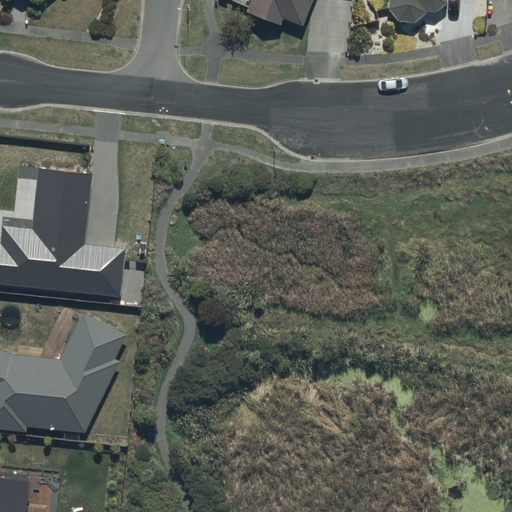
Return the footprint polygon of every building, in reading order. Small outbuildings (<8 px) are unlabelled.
[(249,0),(248,5),(282,18),(285,12),(305,20),(312,0),(249,0)] [(389,0),(390,2),(399,15),(415,15),(427,4),(438,4),(444,0),(389,0)] [(0,284),(120,296),(125,249),(84,246),(91,172),(37,167),(31,228),(3,226),(1,243),(0,242),(0,284)] [(11,348),(0,342),(0,421),(28,424),(28,419),(87,425),(121,355),(115,352),(127,327),(83,306),(61,353),(11,348)] [(0,511),(25,511),(28,475),(0,472),(0,511)]
